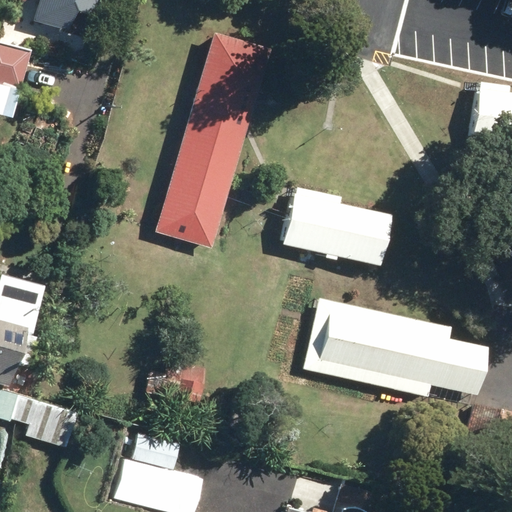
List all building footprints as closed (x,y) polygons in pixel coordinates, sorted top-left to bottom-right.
[(32,0),(26,24),(60,34),(66,14),(87,19),(92,0),(32,0)] [(206,33),(149,234),(207,250),(263,49),(206,33)] [(27,53),(0,45),(0,88),(17,93),(27,53)] [(502,87),(463,83),(462,91),(470,92),(464,138),(511,143),(511,95),(501,94),(502,87)] [(275,246),(372,269),(384,217),(332,205),(333,200),(289,189),(275,246)] [(0,388),(3,389),(18,331),(26,333),(37,289),(0,279),(0,388)] [(444,330),(313,299),(296,369),(420,399),(423,387),(468,398),(480,349),(442,340),(444,330)] [(203,366),(147,358),(141,397),(197,405),(203,366)] [(28,396),(0,388),(0,417),(20,421),(17,437),(56,445),(64,403),(28,396)] [(511,415),(468,405),(457,452),(511,464),(511,415)] [(119,477),(154,487),(159,471),(169,474),(178,442),(133,429),(119,477)]
